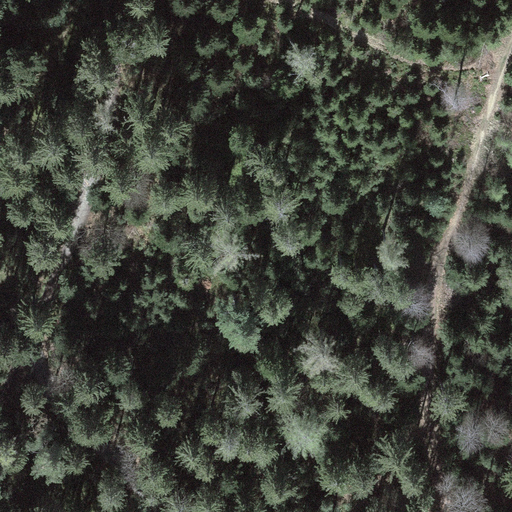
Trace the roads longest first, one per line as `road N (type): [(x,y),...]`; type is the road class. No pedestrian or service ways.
road 1 (track): [(0,420),(100,122),(105,0)]
road 2 (track): [(163,511),(19,368)]
